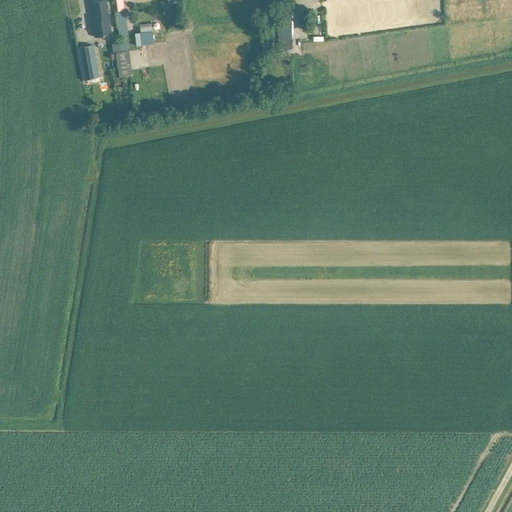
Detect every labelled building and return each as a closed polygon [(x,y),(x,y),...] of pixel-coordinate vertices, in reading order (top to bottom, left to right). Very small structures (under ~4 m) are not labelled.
[(106,0),(92,2),(94,21),(93,21),(95,38),(112,35),(106,0)] [(122,0),(114,0),(118,22),(117,23),(121,52),(117,53),(120,77),(132,75),(129,51),(128,52),(125,35),(128,34),(122,0)] [(292,38),(292,6),(282,6),(282,37),(292,38)] [(148,25),(149,36),(159,34),(158,24),(148,25)] [(97,67),(80,70),(82,80),(99,77),(97,67)]
